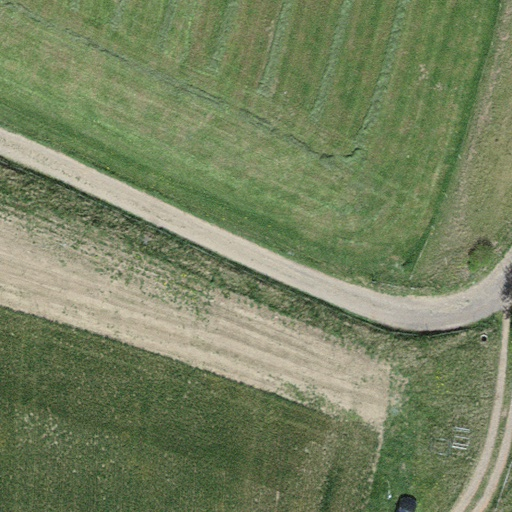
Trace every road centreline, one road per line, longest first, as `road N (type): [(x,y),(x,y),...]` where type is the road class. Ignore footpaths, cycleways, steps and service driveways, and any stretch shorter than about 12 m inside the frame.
road 1 (track): [(0,141),(327,290),(392,311),(450,311),(511,274)]
road 2 (track): [(497,289),(511,366),(500,435),(468,511)]
